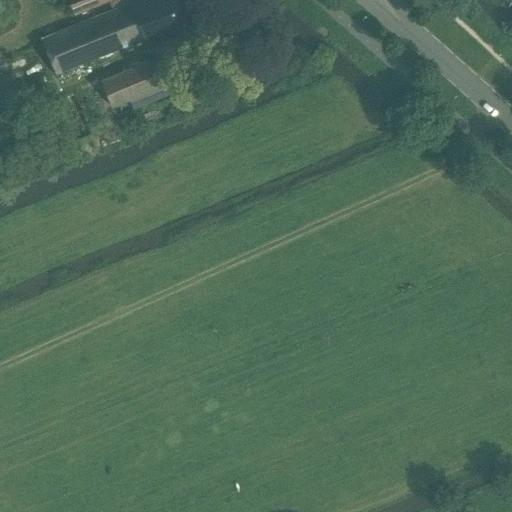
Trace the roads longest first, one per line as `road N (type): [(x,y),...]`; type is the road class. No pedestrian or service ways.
road 1 (track): [(0,371),(443,165),(507,117)]
road 2 (secondary): [(511,121),(417,38)]
